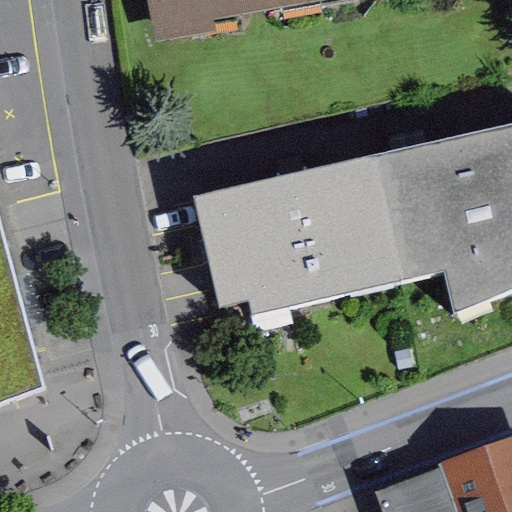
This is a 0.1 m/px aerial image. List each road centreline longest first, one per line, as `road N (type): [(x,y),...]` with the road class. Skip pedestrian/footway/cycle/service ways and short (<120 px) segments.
road 1 (residential): [(80,0),(175,511)]
road 2 (tertiary): [(195,511),(511,400)]
